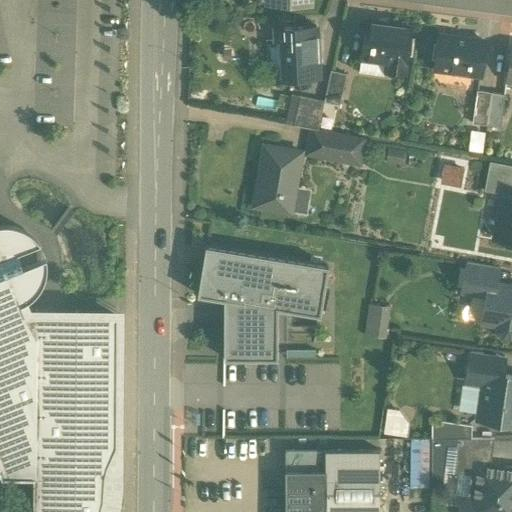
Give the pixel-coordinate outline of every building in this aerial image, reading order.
[(393,24),(379,22),(379,24),(366,22),(361,58),(363,58),(363,57),(387,60),(386,71),(404,73),(409,28),(393,25),(393,24)] [(316,26),(276,28),(276,40),(281,40),(283,77),(277,77),(278,79),(316,77),(316,58),(317,58),(316,26)] [(458,36),(439,33),(434,68),(480,74),(484,41),(457,37),(458,36)] [(346,74),(330,71),(323,102),(339,105),(346,74)] [(490,92),(476,90),(472,123),(486,125),(490,92)] [(504,94),(490,92),(486,125),(500,127),(504,94)] [(323,102),(300,97),(294,125),(311,128),(317,129),(323,102)] [(317,129),(311,128),(306,154),(342,161),(345,149),(362,152),(364,138),(317,129)] [(301,152),(264,145),(253,205),(291,212),(301,152)] [(511,165),(489,161),(484,190),(501,194),(502,192),(511,194),(511,165)] [(511,194),(502,192),(501,194),(493,238),(511,240),(511,194)] [(0,474),(1,477),(33,477),(32,511),(98,511),(100,506),(102,497),(102,487),(104,477),(105,467),(115,448),(116,437),(117,316),(25,315),(20,304),(22,303),(24,302),(26,301),(29,299),(31,298),(33,295),(35,294),(36,293),(37,291),(39,288),(41,286),(43,282),(44,279),(45,276),(45,272),(46,269),(46,266),(46,263),(46,261),(45,258),(22,268),(19,260),(16,253),(39,243),(38,241),(36,239),(33,236),(30,233),(27,231),(24,230),(21,228),(18,227),(14,226),(12,225),(9,225),(7,225),(4,225),(2,225),(0,224),(0,474)] [(266,255),(205,245),(198,294),(223,298),(223,357),(275,358),(275,306),(317,313),(326,264),(266,255)] [(478,264),(467,263),(462,290),(486,294),(488,283),(475,281),(478,264)] [(498,268),(478,264),(475,281),(488,283),(495,284),(498,268)] [(511,287),(495,284),(488,283),(486,294),(481,322),(497,324),(498,331),(503,336),(509,337),(511,335),(511,287)] [(381,307),(369,305),(367,325),(379,327),(381,307)] [(379,327),(367,325),(365,335),(383,338),(385,327),(379,327)] [(504,356),(470,351),(466,381),(483,383),(485,372),(502,375),(504,356)] [(511,376),(502,375),(485,372),(483,383),(478,419),(487,420),(490,424),(500,425),(503,423),(511,423),(511,376)] [(386,407),(383,432),(407,435),(409,423),(399,409),(386,407)] [(471,425),(431,419),(431,438),(457,438),(471,438),(471,425)] [(409,437),(408,484),(428,485),(429,437),(409,437)] [(449,438),(431,438),(431,470),(444,472),(448,439),(450,439),(449,438)] [(471,438),(457,438),(453,473),(475,475),(476,464),(490,466),(493,438),(471,438)] [(378,511),(379,450),(285,450),(284,511),(378,511)] [(511,511),(511,468),(490,466),(476,464),(475,475),(472,497),(463,504),(461,511),(511,511)]
